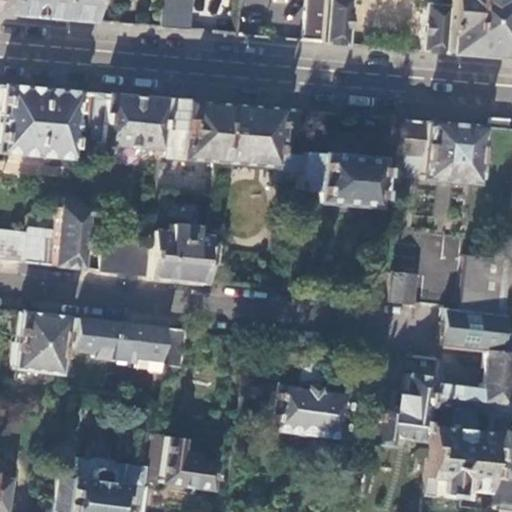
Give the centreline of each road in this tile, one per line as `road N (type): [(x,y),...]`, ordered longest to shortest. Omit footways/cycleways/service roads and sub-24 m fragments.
road 1 (tertiary): [(0,48),(511,92)]
road 2 (residential): [(0,292),(430,339)]
